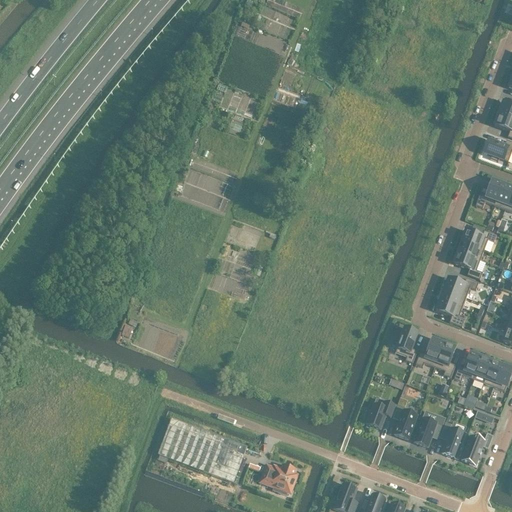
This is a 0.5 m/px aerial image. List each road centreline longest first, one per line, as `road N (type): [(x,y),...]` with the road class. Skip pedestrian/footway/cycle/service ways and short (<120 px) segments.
road 1 (residential): [(511,356),(416,320),(472,165),(465,156),(511,41)]
road 2 (residential): [(182,401),(471,511)]
road 3 (motorway): [(0,194),(151,0)]
road 4 (motorway): [(97,0),(0,123)]
